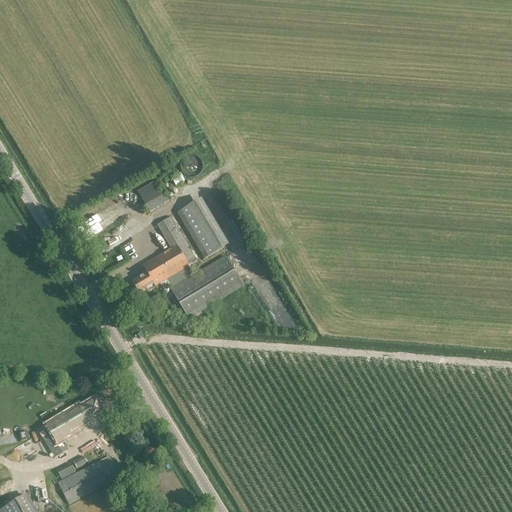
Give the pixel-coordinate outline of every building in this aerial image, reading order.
[(195,178),(197,177),(199,176),(200,175),(201,173),(202,171),(202,169),(203,167),(202,166),(202,164),(201,162),(200,160),(199,159),(197,158),(195,157),(193,156),(192,156),(190,156),(188,157),(187,157),(186,158),(184,159),(183,160),(182,162),(181,164),(181,166),(180,167),(181,169),(181,171),(182,173),(183,175),(184,176),(186,177),(188,178),(190,178),(192,179),(193,178),(195,178)] [(175,170),(163,177),(165,182),(177,176),(175,170)] [(181,175),(172,180),(176,186),(185,181),(181,175)] [(158,180),(138,192),(150,213),(171,201),(158,180)] [(202,199),(177,213),(204,259),(229,245),(202,199)] [(85,223),(93,236),(109,225),(101,212),(85,223)] [(157,225),(171,249),(143,266),(147,273),(133,282),(140,294),(154,285),(155,287),(189,266),(198,261),(171,217),(157,225)] [(244,286),(226,256),(171,289),(189,319),(244,286)] [(260,264),(249,269),(256,284),(267,279),(260,264)] [(104,414),(95,399),(81,407),(79,405),(46,425),(48,429),(40,434),(54,458),(68,450),(63,442),(85,429),(84,426),(90,422),(93,427),(99,424),(96,419),(104,414)] [(148,461),(155,449),(148,446),(142,457),(148,461)] [(110,456),(58,483),(70,506),(121,479),(110,456)] [(84,457),(74,462),(77,468),(87,463),(84,457)] [(71,464),(58,472),(62,480),(76,472),(71,464)] [(47,485),(40,485),(41,501),(48,500),(47,485)] [(37,511),(28,494),(0,510),(0,511),(37,511)]
